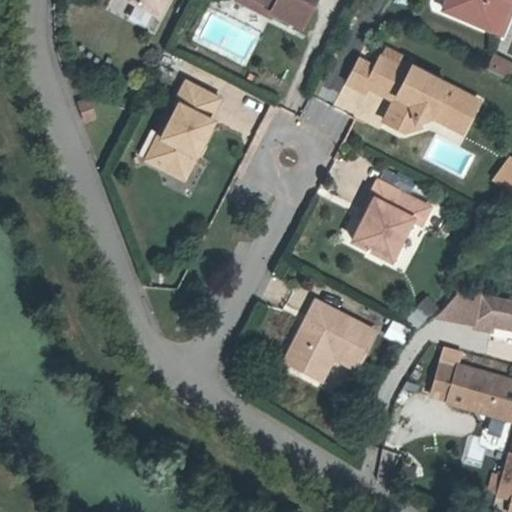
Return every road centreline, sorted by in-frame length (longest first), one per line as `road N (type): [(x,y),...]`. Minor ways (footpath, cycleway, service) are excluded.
road 1 (residential): [(31,0),(34,41),(145,348),(188,385)]
road 2 (residential): [(288,157),(289,203),(188,385)]
road 3 (residential): [(188,385),(391,511)]
